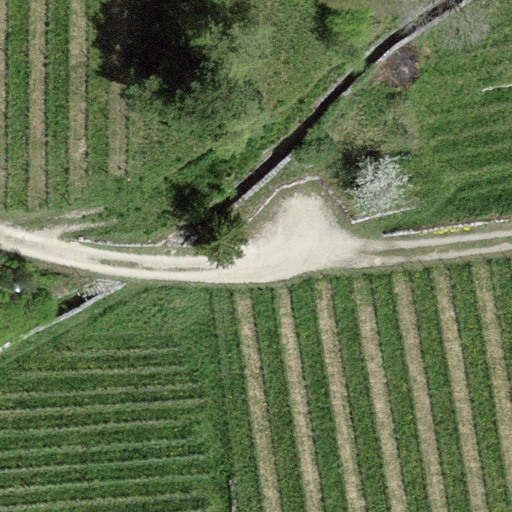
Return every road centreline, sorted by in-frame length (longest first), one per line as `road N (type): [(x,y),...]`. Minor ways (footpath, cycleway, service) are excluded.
road 1 (track): [(511,240),(312,267),(172,261)]
road 2 (track): [(143,257),(0,239)]
